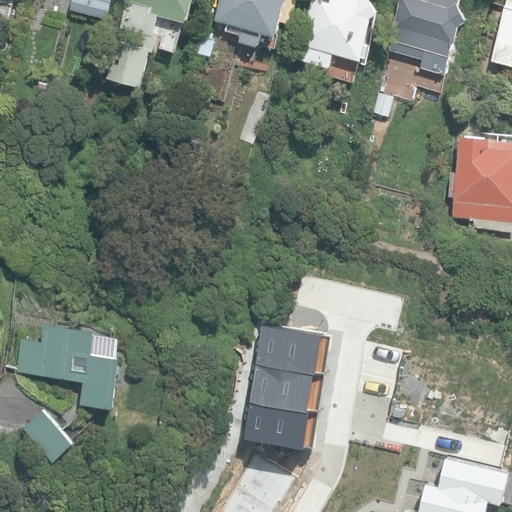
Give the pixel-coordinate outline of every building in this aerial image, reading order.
[(0,0),(0,22),(7,24),(11,1),(5,0),(0,0)] [(73,0),(72,8),(109,17),(113,0),(73,0)] [(127,0),(122,26),(135,31),(131,44),(118,41),(108,76),(142,86),(158,35),(154,34),(159,15),(189,22),(195,0),(127,0)] [(241,41),(259,45),(262,31),(279,35),(286,0),(220,0),(216,20),(229,23),(227,30),(243,34),(241,41)] [(313,0),(300,58),(331,66),(335,52),(364,59),(375,15),(382,11),(375,0),(313,0)] [(427,68),(446,73),(454,42),(457,42),(461,24),(468,20),(459,4),(459,0),(400,0),(395,26),(396,26),(390,49),(429,60),(427,68)] [(511,0),(507,0),(492,60),(511,65),(511,0)] [(57,112),(61,85),(40,81),(35,109),(57,112)] [(395,91),(378,86),(370,112),(387,117),(395,91)] [(472,222),(511,226),(511,135),(491,134),(491,132),(462,128),(457,166),(450,165),(447,191),(454,192),(452,211),(473,213),(472,222)] [(365,294),(361,320),(425,330),(429,304),(365,294)] [(82,403),(116,407),(123,357),(120,356),(122,336),(47,326),(45,339),(24,336),(19,371),(85,380),(82,403)] [(300,331),(273,334),(277,369),(304,366),(300,331)] [(278,451),(302,393),(284,386),(260,444),(278,451)] [(26,428),(58,460),(75,442),(44,410),(26,428)]
